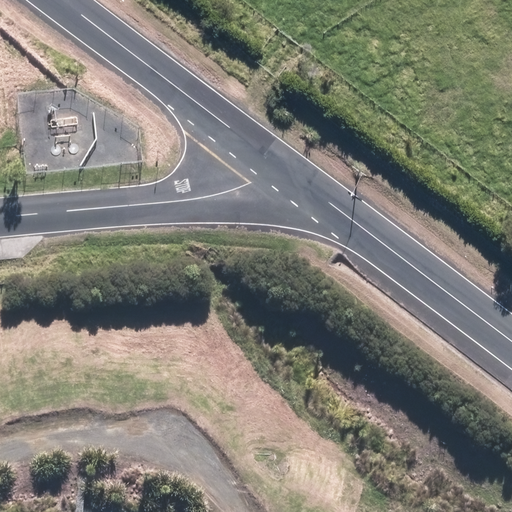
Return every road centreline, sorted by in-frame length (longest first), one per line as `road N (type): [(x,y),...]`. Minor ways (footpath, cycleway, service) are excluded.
road 1 (tertiary): [(511,342),(274,163)]
road 2 (track): [(0,447),(47,433),(155,432),(208,455),(252,494),(258,511)]
road 3 (unclassified): [(274,163),(251,184),(211,196),(0,218)]
road 4 (tertiary): [(274,163),(61,0)]
